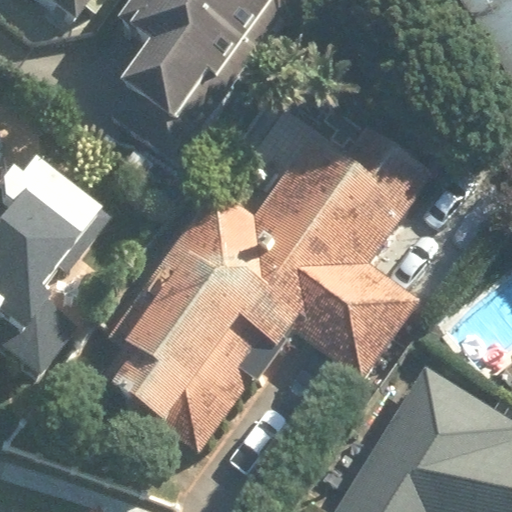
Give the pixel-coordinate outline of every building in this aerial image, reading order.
[(95,0),(28,0),(73,32),(95,0)] [(149,0),(120,43),(155,66),(112,129),(173,171),(289,0),(149,0)] [(511,0),(449,0),(445,3),(511,109),(511,0)] [(367,286),(432,190),(365,145),(351,165),(270,109),(103,357),(117,366),(94,399),(206,475),(291,350),(364,400),(418,320),(367,286)] [(0,343),(11,353),(98,246),(29,190),(0,225),(0,343)] [(511,511),(511,429),(434,378),(351,511),(511,511)]
